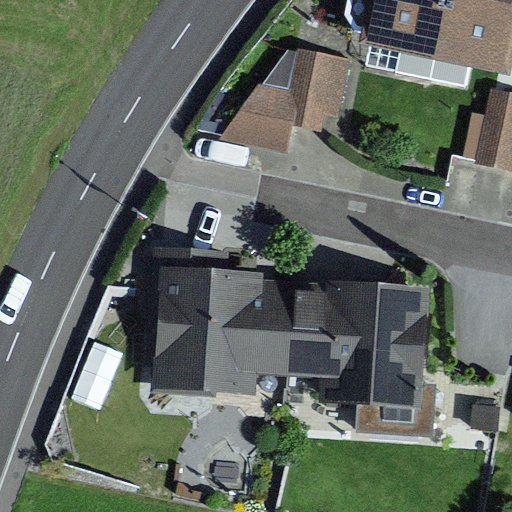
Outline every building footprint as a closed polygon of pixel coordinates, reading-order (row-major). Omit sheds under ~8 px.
[(454,0),(378,0),(370,37),(443,53),(454,0)] [(511,47),(511,0),(454,0),(443,53),(508,67),(511,47)] [(360,58),(314,49),(301,104),(299,127),(346,136),(360,58)] [(511,93),(487,89),(474,156),(511,163),(511,93)] [(301,104),(249,90),(236,139),(289,153),(301,104)] [(302,364),(307,275),(165,267),(158,388),(261,394),(263,362),(302,364)] [(436,281),(307,275),(302,364),(332,368),(330,395),(426,403),(436,281)]
